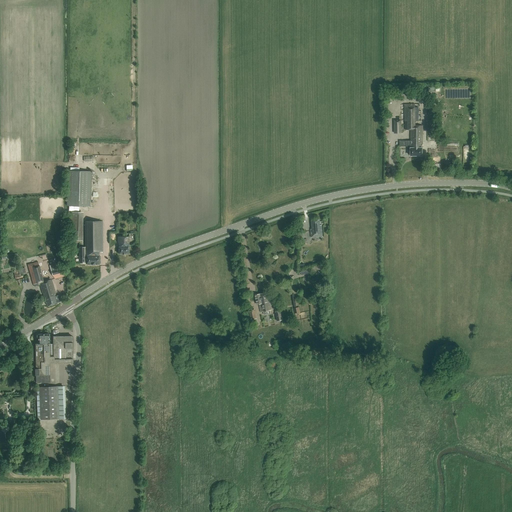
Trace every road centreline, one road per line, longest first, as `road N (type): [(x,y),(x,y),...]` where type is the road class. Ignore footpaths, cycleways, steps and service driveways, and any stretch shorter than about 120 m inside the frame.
road 1 (secondary): [(511,187),(428,182),(312,200),(126,268),(66,306)]
road 2 (tertiary): [(73,511),(78,333),(66,306)]
